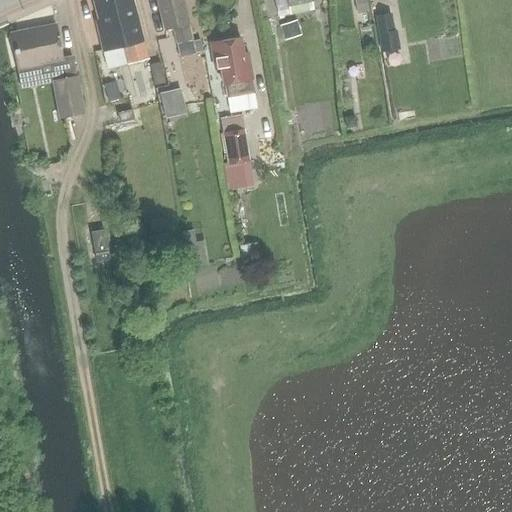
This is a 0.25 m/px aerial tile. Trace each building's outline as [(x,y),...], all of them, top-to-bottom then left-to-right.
[(131,61),(147,57),(132,0),(100,0),(92,2),(97,21),(95,25),(102,53),(128,46),(131,61)] [(176,45),(191,41),(188,25),(189,25),(182,0),(155,0),(163,31),(172,29),(176,45)] [(275,0),(279,18),(314,10),(311,0),(275,0)] [(391,15),(375,18),(380,49),(399,46),(397,31),(394,31),(391,15)] [(280,27),(285,42),(302,36),(297,21),(280,27)] [(19,41),(12,42),(15,61),(22,60),(24,70),(40,67),(39,63),(53,61),(60,59),(54,27),(17,34),(19,41)] [(248,54),(243,55),(241,39),(210,44),(215,71),(220,70),(223,85),(225,85),(227,100),(256,95),(248,54)] [(192,42),(195,55),(203,53),(200,40),(192,42)] [(57,81),(53,82),(53,83),(60,119),(83,115),(76,77),(72,57),(60,59),(53,61),(57,81)] [(165,84),(160,63),(150,65),(155,86),(165,84)] [(180,89),(159,94),(161,107),(183,102),(180,89)] [(132,111),(117,114),(119,124),(134,121),(132,111)] [(242,116),(221,120),(231,182),(250,179),(248,163),(250,163),(242,116)] [(354,128),(356,124),(355,116),(344,118),(346,129),(354,128)] [(151,235),(164,233),(162,219),(149,221),(151,235)] [(97,263),(109,261),(104,230),(91,232),(97,263)] [(161,236),(140,240),(142,252),(163,248),(161,236)] [(240,247),(243,267),(260,264),(257,244),(240,247)]
